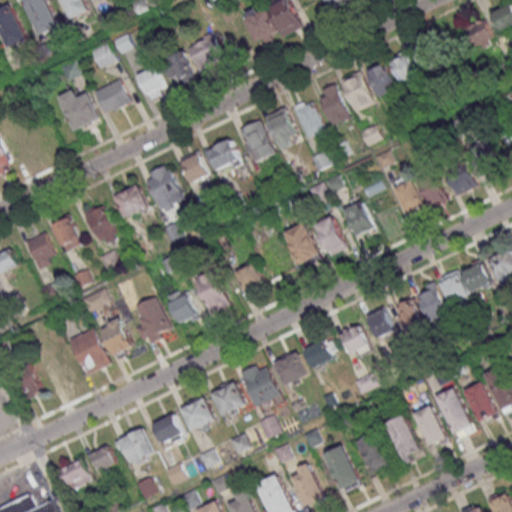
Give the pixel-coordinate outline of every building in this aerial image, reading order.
[(28,0),(43,34),(62,26),(50,0),(28,0)] [(86,0),(66,0),(72,18),(91,12),(86,0)] [(305,26),(293,0),(278,0),(247,14),(261,45),(284,35),(305,26)] [(30,38),(14,2),(0,8),(0,21),(12,46),(30,38)] [(504,30),(511,25),(511,3),(495,12),(504,30)] [(495,42),(488,19),(468,25),(474,48),(495,42)] [(234,55),(254,46),(244,24),(224,33),(234,55)] [(191,45),(203,68),(227,56),(215,32),(191,45)] [(125,51),(136,45),(130,34),(118,40),(125,51)] [(419,46),(425,71),(448,66),(442,41),(419,46)] [(95,51),(102,67),(117,60),(110,43),(95,51)] [(166,60),(178,84),(200,73),(188,49),(166,60)] [(395,62),(406,85),(423,77),(412,54),(395,62)] [(64,66),(70,80),(85,73),(79,59),(64,66)] [(384,97),(402,89),(389,61),(371,69),(384,97)] [(170,90),(159,66),(142,74),(153,98),(170,90)] [(359,110),(378,101),(364,70),(345,79),(359,110)] [(135,101),(123,78),(98,90),(110,113),(135,101)] [(335,124),(353,117),(339,84),(322,91),(335,124)] [(105,118),(94,92),(83,97),(79,89),(64,96),(78,129),(105,118)] [(296,105),(312,137),(329,129),(314,97),(296,105)] [(304,139),(289,106),(270,115),(285,147),(304,139)] [(25,159),(45,152),(33,118),(13,125),(25,159)] [(243,128),(259,162),(280,152),(264,119),(243,128)] [(366,131),(372,144),(385,138),(379,124),(366,131)] [(0,170),(15,164),(4,137),(0,138),(0,170)] [(221,168),(244,157),(234,138),(212,149),(221,168)] [(510,162),(497,138),(474,151),(488,175),(510,162)] [(183,158),(195,182),(213,173),(201,149),(183,158)] [(451,171),(463,194),(481,184),(469,162),(451,171)] [(170,163),(148,174),(165,210),(187,199),(170,163)] [(451,198),(439,172),(422,180),(434,206),(451,198)] [(329,181),(335,192),(346,186),(341,175),(329,181)] [(430,204),(416,178),(399,187),(412,213),(430,204)] [(332,196),(326,182),(313,188),(319,201),(332,196)] [(153,209),(144,185),(120,194),(128,218),(153,209)] [(288,199),(294,212),(306,207),(301,194),(288,199)] [(87,212),(106,244),(124,233),(104,201),(87,212)] [(362,236),(379,227),(366,201),(349,210),(362,236)] [(69,250),(85,242),(73,216),(57,224),(69,250)] [(321,223),(332,256),(350,250),(339,217),(321,223)] [(288,233),(305,266),(326,256),(309,222),(288,233)] [(60,259),(47,231),(29,240),(42,268),(60,259)] [(0,253),(0,261),(5,272),(22,265),(15,247),(0,253)] [(103,256),(111,272),(124,265),(116,249),(103,256)] [(511,276),(511,250),(494,257),(502,280),(511,276)] [(475,291),(497,283),(488,261),(467,269),(475,291)] [(248,292),(268,282),(259,262),(239,271),(248,292)] [(214,313),(233,304),(218,269),(199,278),(214,313)] [(473,294),(461,269),(443,278),(454,303),(473,294)] [(453,312),(437,281),(420,290),(435,321),(453,312)] [(182,323),(201,317),(191,287),(172,294),(182,323)] [(92,310),(113,301),(108,289),(87,298),(92,310)] [(175,330),(159,296),(138,306),(146,323),(139,326),(147,343),(175,330)] [(424,318),(415,298),(400,306),(409,325),(424,318)] [(372,315),(382,336),(399,328),(388,307),(372,315)] [(119,355),(138,346),(123,317),(105,327),(119,355)] [(356,355),(375,347),(364,323),(346,331),(356,355)] [(73,337),(88,374),(114,364),(99,327),(73,337)] [(340,357),(330,337),(308,348),(318,368),(340,357)] [(78,375),(62,345),(45,354),(61,384),(78,375)] [(312,375),(303,351),(279,360),(288,384),(312,375)] [(268,361),(244,371),(260,405),(283,394),(268,361)] [(46,387),(30,363),(13,375),(29,398),(46,387)] [(489,373),(508,413),(511,410),(511,376),(507,365),(489,373)] [(365,392),(382,383),(376,372),(359,381),(365,392)] [(237,379),(215,390),(227,414),(250,403),(237,379)] [(485,422),(502,414),(486,381),(469,390),(485,422)] [(441,395),(461,437),(479,429),(459,387),(441,395)] [(185,406),(197,431),(220,420),(208,395),(185,406)] [(433,446),(451,439),(437,404),(419,412),(433,446)] [(167,442),(187,432),(177,413),(158,423),(167,442)] [(270,438),(284,431),(276,414),(262,421),(270,438)] [(427,453),(409,414),(391,423),(409,462),(427,453)] [(123,438),(135,463),(159,451),(147,427),(123,438)] [(362,440),(376,473),(396,465),(383,432),(362,440)] [(105,471),(121,463),(112,444),(95,452),(105,471)] [(366,483),(347,445),(329,454),(347,492),(366,483)] [(64,468),(74,488),(95,478),(85,458),(64,468)] [(189,476),(184,463),(171,468),(176,481),(189,476)] [(313,463),(294,473),(311,506),(330,497),(313,463)] [(282,474),(259,485),(271,511),(298,511),(299,511),(282,474)] [(234,504),(237,511),(261,511),(250,488),(239,493),(243,500),(234,504)] [(511,511),(511,494),(511,493),(493,502),(498,511),(511,511)] [(63,511),(57,498),(39,506),(34,494),(2,508),(3,511),(63,511)] [(202,509),(203,511),(226,511),(221,500),(202,509)]
